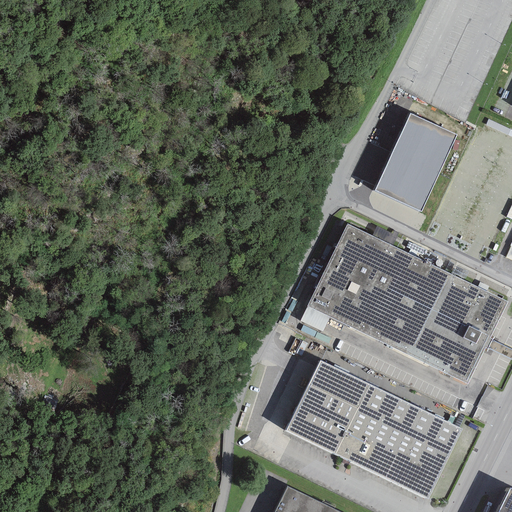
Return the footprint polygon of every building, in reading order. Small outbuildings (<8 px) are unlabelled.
[(456,135),(409,113),(373,189),(420,211),(456,135)] [(507,303),(346,224),(307,307),(467,385),(486,347),(490,339),(507,303)] [(511,350),(490,339),(486,347),(511,359),(511,350)] [(462,429),(320,361),(286,430),(428,499),(462,429)] [(56,401),(45,397),(40,409),(51,413),(56,401)] [(338,511),(287,487),(274,511),(338,511)] [(511,511),(511,488),(510,488),(497,511),(511,511)]
